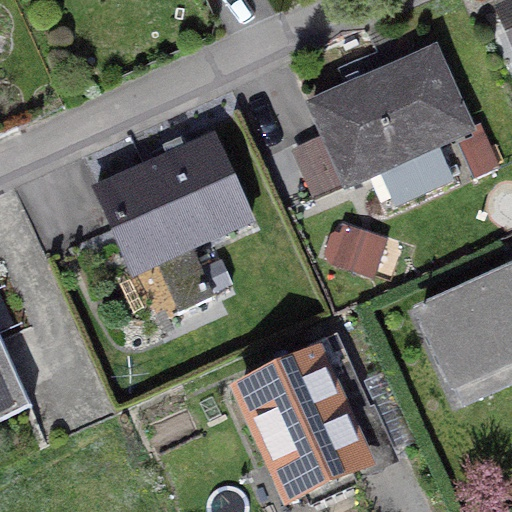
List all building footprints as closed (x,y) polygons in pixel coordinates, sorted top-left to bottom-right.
[(511,12),(497,19),(511,50),(511,12)] [(343,89),(346,95),(309,112),(344,190),(380,174),(377,169),(430,145),(433,151),(466,136),(431,57),(361,89),(358,82),(343,89)] [(210,146),(95,198),(131,277),(245,225),(210,146)] [(460,414),(511,390),(511,285),(420,329),(460,414)] [(312,363),(239,396),(288,505),(354,476),(336,435),(343,432),(322,386),(339,378),(325,347),(308,354),(312,363)] [(0,426),(28,415),(0,351),(0,426)]
